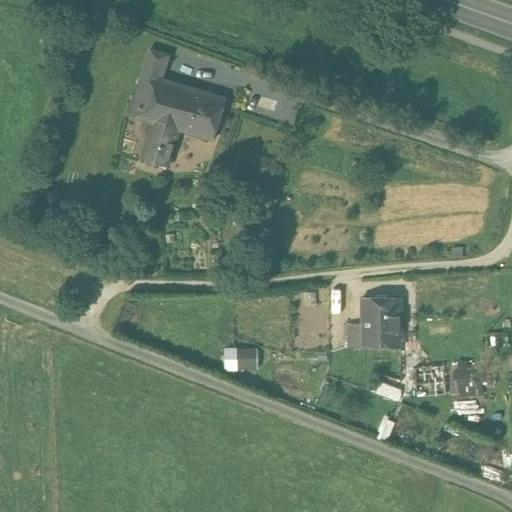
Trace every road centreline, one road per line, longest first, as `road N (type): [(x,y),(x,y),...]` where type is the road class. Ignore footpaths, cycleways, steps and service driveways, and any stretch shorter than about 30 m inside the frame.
road 1 (unclassified): [(511,502),(0,296)]
road 2 (track): [(511,238),(494,261),(218,287),(107,282),(87,330)]
road 3 (track): [(288,91),(511,162)]
